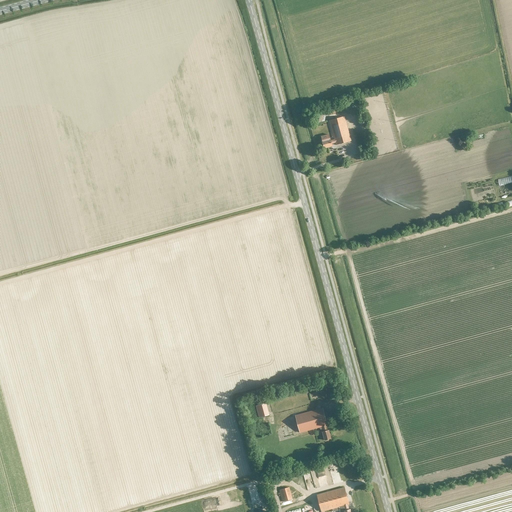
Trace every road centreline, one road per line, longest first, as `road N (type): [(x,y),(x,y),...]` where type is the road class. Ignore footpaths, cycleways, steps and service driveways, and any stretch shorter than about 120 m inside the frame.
road 1 (secondary): [(388,511),(248,0)]
road 2 (track): [(0,282),(295,204)]
road 3 (track): [(319,257),(511,208)]
